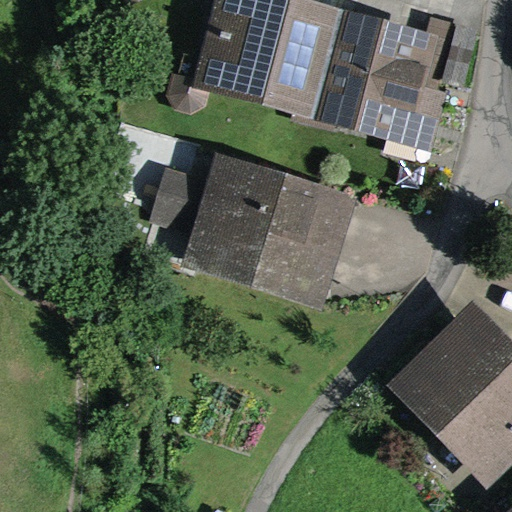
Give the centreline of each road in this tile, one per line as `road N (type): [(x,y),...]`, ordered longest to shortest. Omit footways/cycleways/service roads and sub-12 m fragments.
road 1 (residential): [(500,153),(442,279),(247,511)]
road 2 (residential): [(497,0),(500,153)]
